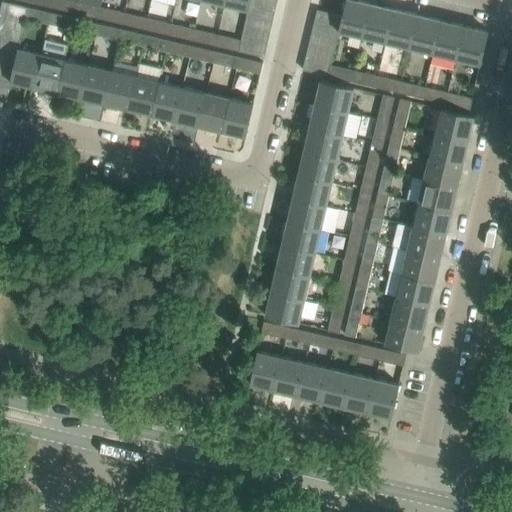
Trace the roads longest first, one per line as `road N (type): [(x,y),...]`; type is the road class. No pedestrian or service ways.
road 1 (residential): [(4,122),(253,182),(298,0)]
road 2 (residential): [(417,496),(511,78)]
road 3 (tertiary): [(417,496),(81,417)]
road 4 (tertiary): [(75,441),(382,511)]
